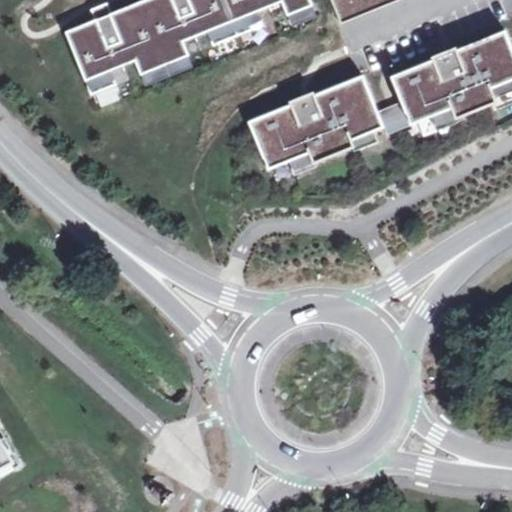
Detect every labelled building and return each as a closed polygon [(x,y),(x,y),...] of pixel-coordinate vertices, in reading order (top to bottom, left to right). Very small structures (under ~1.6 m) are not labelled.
[(180,20),(171,0),(148,0),(110,15),(121,43),(108,48),(97,21),(66,33),(96,108),(121,98),(115,83),(140,73),(146,87),(194,68),(188,54),(213,44),(218,57),(267,38),(261,24),(287,13),(293,26),(316,17),(308,0),(189,0),(195,14),(180,20)] [(399,0),(330,0),(340,24),(399,0)] [(511,52),(504,33),(455,53),(456,55),(435,63),(434,61),(392,78),(411,125),(451,109),(456,119),(496,103),(493,96),(511,88),(511,52)] [(293,108),(292,106),(250,123),(268,170),(309,153),(314,164),(353,148),(351,141),(383,128),(362,78),(313,98),(314,100),(293,108)] [(378,109),(388,131),(407,122),(398,100),(378,109)] [(0,472),(23,459),(0,419),(0,472)]
